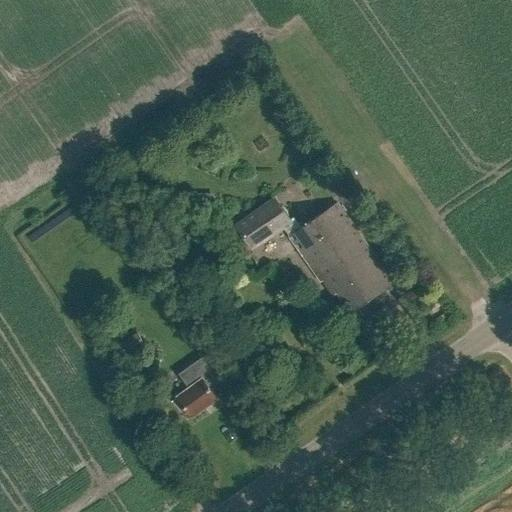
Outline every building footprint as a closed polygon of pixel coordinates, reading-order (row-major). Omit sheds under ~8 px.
[(205,158),(201,168),(215,173),(219,163),(205,158)] [(276,199),(233,229),(251,255),(294,225),(276,199)] [(337,293),(351,312),(393,283),(337,203),(289,236),(321,282),(323,280),(333,295),(337,293)] [(280,279),(289,291),(305,280),(297,268),(280,279)] [(144,344),(137,332),(116,345),(124,357),(144,344)] [(178,397),(191,416),(217,397),(210,387),(220,380),(202,357),(178,374),(189,389),(178,397)]
